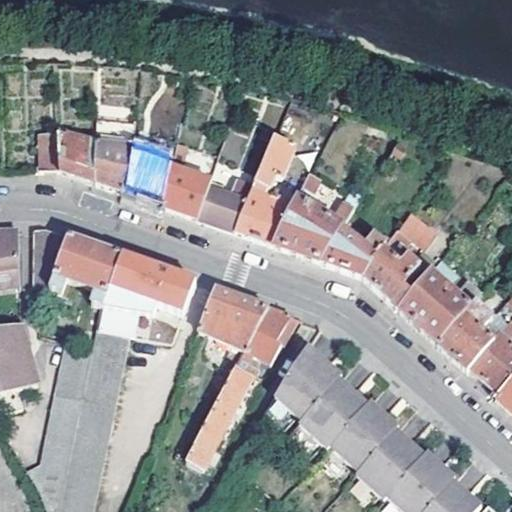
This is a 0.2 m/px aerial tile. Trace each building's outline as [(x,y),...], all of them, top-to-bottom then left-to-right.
[(107,194),(127,201),(132,150),(134,131),(103,124),(103,148),(97,148),(96,190),(107,194)] [(97,148),(97,145),(65,140),(66,134),(56,133),(57,138),(38,139),(39,177),(58,177),(75,182),(96,190),(97,148)] [(277,143),(261,180),(257,189),(272,195),(278,182),(284,184),(298,151),(277,143)] [(178,148),(173,171),(179,173),(180,168),(185,169),(188,150),(178,148)] [(132,150),(127,201),(144,207),(163,213),(170,184),(160,181),(150,178),(153,152),(132,150)] [(170,184),(173,171),(162,170),(160,181),(170,184)] [(170,184),(163,213),(178,219),(198,226),(212,185),(179,173),(173,171),(170,184)] [(217,232),(236,239),(255,194),(257,189),(261,180),(248,175),(244,186),(236,184),(230,200),(213,195),(202,227),(217,232)] [(322,182),(311,176),(304,191),(314,196),(322,182)] [(303,262),(321,268),(340,237),(367,193),(355,186),(334,221),(335,223),(339,225),(336,231),(297,204),(294,210),(274,252),(303,262)] [(255,194),(236,239),(251,244),(274,252),(294,210),(255,194)] [(408,219),(396,236),(409,246),(422,255),(434,238),(408,219)] [(48,235),(38,235),(37,287),(60,294),(71,243),(48,235)] [(341,276),(362,283),(392,242),(385,235),(378,243),(372,239),(363,252),(340,237),(321,268),(341,276)] [(0,236),(0,272),(24,272),(22,236),(2,237),(0,236)] [(399,316),(413,300),(404,293),(421,272),(408,261),(401,271),(386,259),(392,252),(400,257),(409,246),(396,236),(392,242),(362,283),(378,298),(399,316)] [(87,249),(71,243),(60,294),(59,297),(70,300),(73,288),(105,298),(102,311),(111,314),(123,261),(87,249)] [(164,320),(185,328),(199,288),(168,277),(123,261),(111,314),(161,332),(164,320)] [(431,277),(449,293),(461,279),(442,264),(431,277)] [(0,290),(24,289),(24,272),(0,272),(0,290)] [(417,333),(436,350),(470,312),(455,299),(449,293),(431,277),(413,300),(399,316),(417,333)] [(468,283),(455,299),(470,312),(474,308),(484,297),(468,283)] [(202,335),(249,353),(270,313),(240,303),(218,295),(202,335)] [(474,308),(470,312),(436,350),(452,364),(467,377),(470,373),(494,346),(482,336),(493,324),(474,308)] [(511,312),(507,308),(496,320),(508,331),(511,326),(511,312)] [(280,317),(270,313),(249,353),(245,360),(251,364),(255,357),(275,368),(284,352),(279,349),(293,322),(280,317)] [(502,337),(511,345),(511,326),(508,331),(502,337)] [(0,332),(0,418),(2,421),(21,418),(17,399),(38,396),(31,332),(0,332)] [(106,337),(107,334),(96,332),(94,339),(105,342),(106,337)] [(101,357),(65,511),(98,511),(134,341),(106,337),(105,342),(101,357)] [(511,345),(502,337),(494,346),(470,373),(486,387),(499,399),(511,385),(511,345)] [(46,475),(35,472),(46,490),(54,511),(65,511),(101,357),(75,350),(46,475)] [(347,390),(350,387),(333,372),(316,357),(284,402),(312,428),(347,390)] [(251,364),(245,360),(191,466),(209,475),(263,370),(251,364)] [(511,417),(511,385),(499,399),(496,403),(510,416),(511,417)] [(310,430),(338,456),(340,453),(375,416),(363,404),(347,390),(312,428),(310,430)] [(369,479),(404,441),(406,439),(393,426),(378,413),(375,416),(340,453),(369,479)] [(366,481),(394,507),(397,504),(432,466),(418,454),(404,441),(369,479),(366,481)] [(441,511),(460,492),(462,489),(448,476),(434,464),(432,466),(397,504),(405,511),(441,511)] [(482,511),(475,506),(460,492),(441,511),(482,511)]
